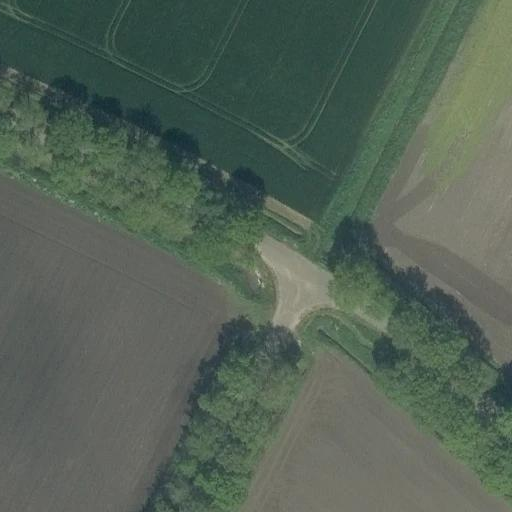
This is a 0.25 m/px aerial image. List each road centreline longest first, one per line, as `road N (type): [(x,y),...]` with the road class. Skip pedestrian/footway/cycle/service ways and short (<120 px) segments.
road 1 (tertiary): [(299,274),(0,131)]
road 2 (tertiary): [(511,441),(389,330),(299,274)]
road 3 (unclassified): [(182,511),(299,274)]
